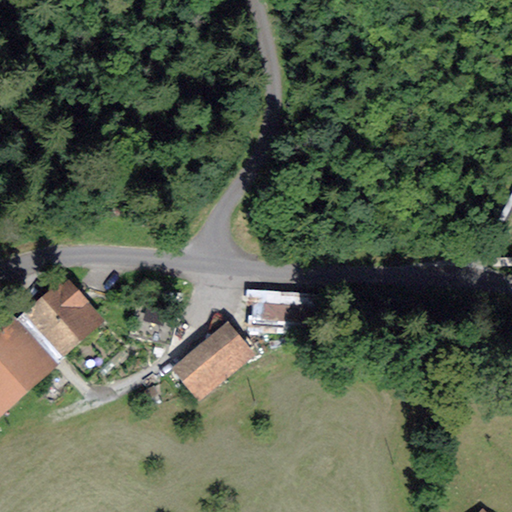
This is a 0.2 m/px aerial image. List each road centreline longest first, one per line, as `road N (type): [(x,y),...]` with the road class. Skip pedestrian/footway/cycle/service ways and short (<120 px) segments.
road 1 (residential): [(511,289),(296,278),(141,257),(0,270)]
road 2 (track): [(255,0),(272,110),(265,151),(212,233),(201,266)]
